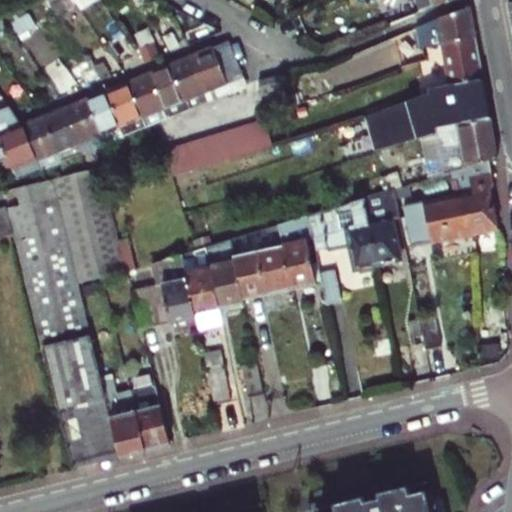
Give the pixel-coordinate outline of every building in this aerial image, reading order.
[(46,0),(57,15),(75,4),(72,0),(46,0)] [(459,0),(414,0),(415,3),(420,10),(459,1),(459,0)] [(9,24),(27,17),(22,6),(4,13),(9,24)] [(418,27),(420,49),(441,45),(448,43),(474,37),(468,6),(418,27)] [(181,48),(173,30),(168,32),(162,35),(169,53),(181,48)] [(448,82),(482,77),(474,37),(448,43),(441,45),(448,82)] [(228,41),(192,56),(210,100),(231,91),(227,82),(242,76),(228,41)] [(144,63),(159,56),(153,43),(138,49),(144,63)] [(210,100),(192,56),(170,65),(185,100),(189,108),(210,100)] [(63,69),(66,75),(75,71),(73,65),(63,69)] [(185,100),(170,65),(149,73),(163,109),(165,113),(169,111),(171,115),(189,108),(185,100)] [(163,109),(149,73),(128,82),(142,116),(145,123),(165,113),(163,109)] [(267,112),(286,107),(276,77),(256,81),(267,112)] [(432,92),(368,116),(375,152),(436,132),(435,127),(447,125),(456,124),(490,118),(482,77),(448,82),(431,86),(432,92)] [(142,116),(128,82),(107,90),(125,134),(144,126),(141,118),(142,116)] [(125,134),(107,90),(86,98),(103,141),(104,142),(125,134)] [(103,141),(86,98),(65,107),(81,148),(103,141)] [(0,159),(5,157),(12,169),(37,160),(22,124),(17,117),(10,106),(0,110),(0,159)] [(81,148),(65,107),(42,116),(60,160),(82,151),(81,148)] [(60,160),(42,116),(22,124),(37,160),(40,167),(60,160)] [(497,156),(490,118),(456,124),(447,125),(435,127),(436,132),(444,173),(451,172),(458,171),(462,170),(463,167),(488,158),(497,156)] [(163,149),(172,178),(272,147),(263,119),(163,149)] [(466,190),(467,198),(473,230),(496,225),(489,187),(493,182),(488,158),(463,167),(462,170),(458,171),(451,172),(452,182),(458,181),(460,191),(466,190)] [(100,167),(2,191),(12,233),(41,346),(90,334),(77,284),(127,270),(100,167)] [(396,199),(409,196),(407,184),(393,189),(396,199)] [(393,189),(364,198),(378,263),(398,258),(390,219),(399,217),(396,199),(393,189)] [(373,264),(378,263),(364,198),(305,216),(310,239),(313,251),(327,247),(328,250),(349,245),(354,268),(359,267),(360,271),(374,268),(373,264)] [(404,209),(410,241),(473,230),(467,198),(404,209)] [(0,207),(0,236),(12,233),(4,206),(0,207)] [(305,216),(278,224),(282,247),(291,288),(316,282),(306,240),(310,239),(305,216)] [(475,240),(498,235),(496,225),(473,230),(475,240)] [(234,260),(243,299),(291,288),(282,247),(234,257),(234,260)] [(196,318),(195,314),(185,270),(182,254),(145,265),(150,285),(132,290),(142,330),(196,318)] [(210,265),(219,308),(244,302),(243,299),(234,260),(210,265)] [(185,270),(195,314),(219,308),(210,265),(185,270)] [(326,304),(342,301),(335,269),(319,272),(326,304)] [(419,318),(425,350),(440,346),(435,315),(419,318)] [(57,410),(105,397),(101,381),(90,334),(41,346),(57,410)] [(206,367),(214,404),(230,401),(221,363),(206,367)] [(248,398),(264,395),(257,363),(241,366),(248,398)] [(125,373),(135,411),(145,451),(170,445),(150,367),(125,373)] [(105,397),(120,457),(145,451),(135,411),(126,413),(118,377),(101,381),(105,397)] [(105,397),(57,410),(71,469),(120,457),(105,397)] [(377,492),(332,504),(334,511),(429,511),(426,496),(410,500),(408,491),(379,499),(377,492)]
